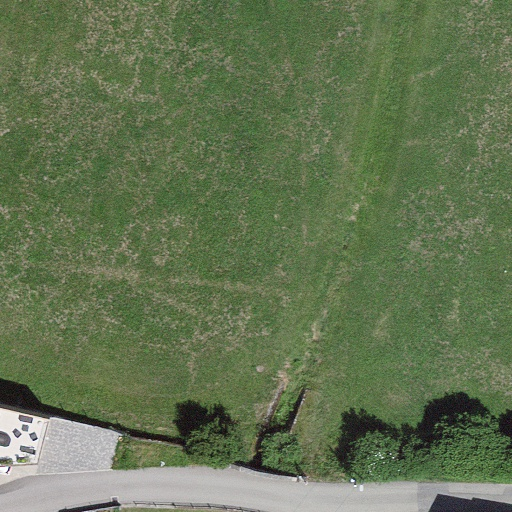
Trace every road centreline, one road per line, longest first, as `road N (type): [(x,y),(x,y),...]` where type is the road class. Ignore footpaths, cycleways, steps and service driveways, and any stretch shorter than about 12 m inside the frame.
road 1 (residential): [(365,501),(66,484),(0,499)]
road 2 (residential): [(511,510),(365,501)]
